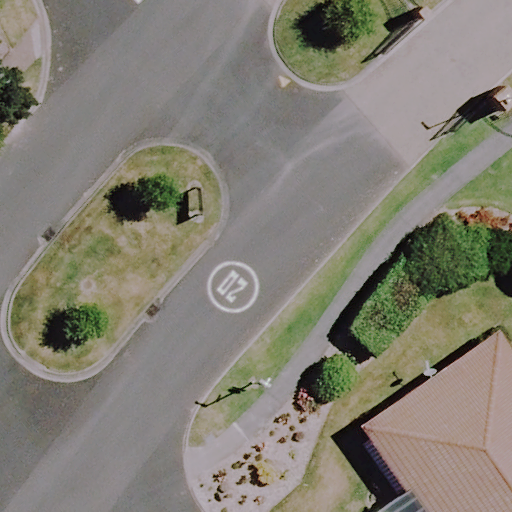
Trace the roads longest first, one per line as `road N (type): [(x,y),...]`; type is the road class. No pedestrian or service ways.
road 1 (residential): [(511,1),(360,142),(62,497)]
road 2 (residential): [(0,256),(154,51)]
road 3 (unknown): [(360,142),(154,51)]
